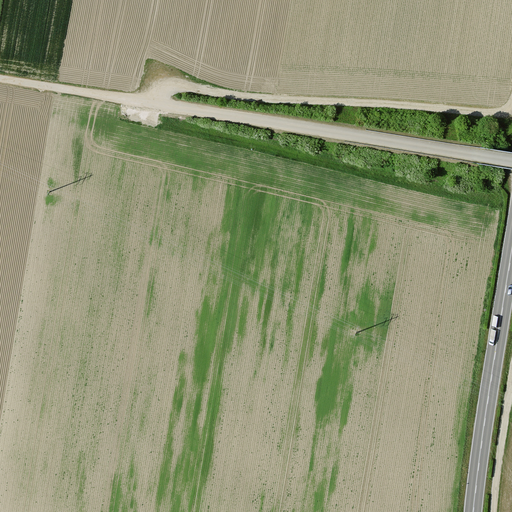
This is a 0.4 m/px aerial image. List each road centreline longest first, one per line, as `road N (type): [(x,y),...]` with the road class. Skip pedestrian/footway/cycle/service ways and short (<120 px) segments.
road 1 (track): [(511,160),(0,78)]
road 2 (secondary): [(511,249),(472,511)]
road 3 (track): [(493,511),(511,379)]
